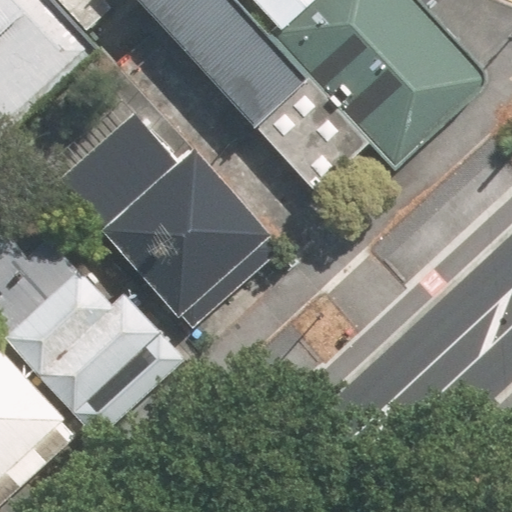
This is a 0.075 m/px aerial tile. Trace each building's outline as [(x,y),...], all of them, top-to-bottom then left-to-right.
[(0,0),(0,116),(81,42),(41,0),(0,0)] [(136,0),(253,124),(306,74),(268,35),(235,0),(136,0)] [(255,0),(280,25),(305,0),(255,0)] [(386,161),(481,74),(411,0),(305,0),(280,25),(268,35),(306,74),(364,137),(386,161)] [(310,187),(364,137),(306,74),(253,124),(310,187)] [(274,241),(191,144),(172,159),(130,111),(53,177),(178,323),(274,241)] [(93,432),(179,353),(121,290),(107,303),(43,234),(23,251),(0,225),(0,330),(1,332),(93,432)] [(0,470),(60,415),(0,351),(0,470)]
